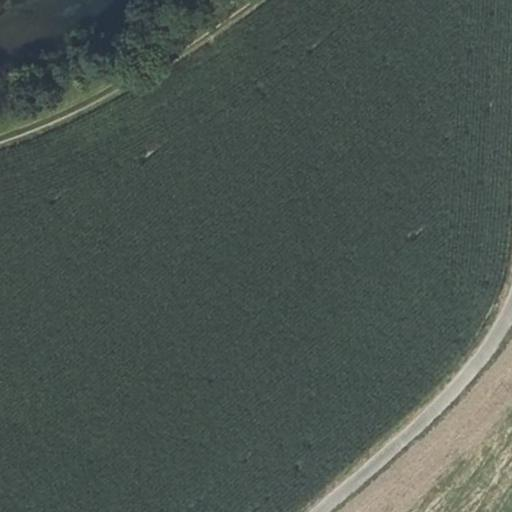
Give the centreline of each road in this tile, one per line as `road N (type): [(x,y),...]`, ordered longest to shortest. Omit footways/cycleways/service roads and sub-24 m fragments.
road 1 (track): [(319,511),(452,397),(511,303)]
road 2 (track): [(232,0),(143,70),(0,130)]
